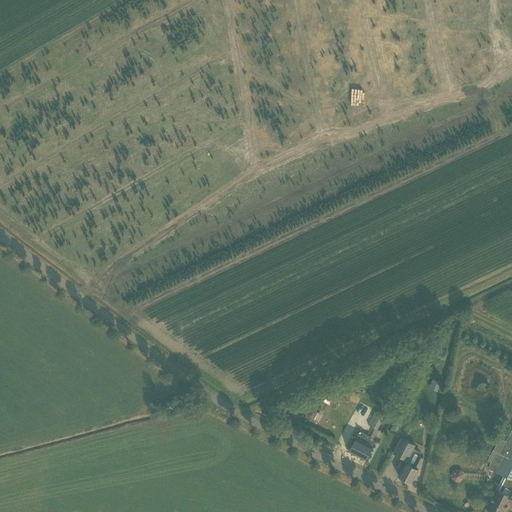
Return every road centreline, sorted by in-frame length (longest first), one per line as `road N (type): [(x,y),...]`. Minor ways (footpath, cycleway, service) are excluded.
road 1 (unclassified): [(432,511),(208,386),(0,229)]
road 2 (track): [(236,404),(511,275)]
